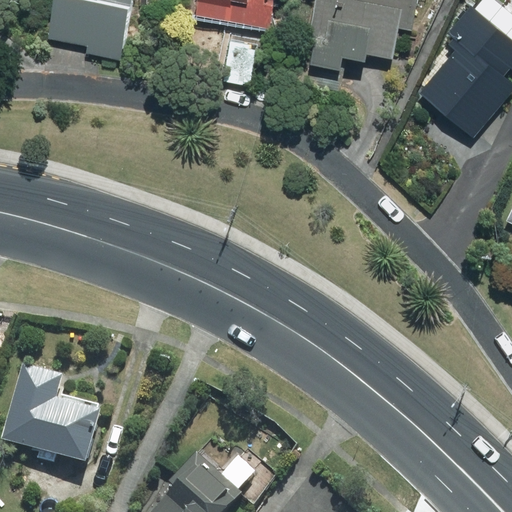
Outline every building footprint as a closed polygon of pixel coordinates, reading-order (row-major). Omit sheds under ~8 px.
[(77,0),(78,0),(77,0),(49,0),(42,52),(120,64),(130,0),(77,0)] [(192,0),(190,18),(223,22),(216,81),(252,86),(257,46),(266,47),(268,28),(271,0),(192,0)] [(398,16),(414,18),(416,0),(330,0),(330,1),(320,0),(311,0),(303,69),(336,74),(337,64),(361,67),(362,59),(392,63),(398,16)] [(511,19),(497,7),(485,22),(469,8),(443,38),(450,44),(436,60),(442,66),(417,95),(470,140),(495,111),(482,100),(511,65),(511,19)] [(511,198),(500,222),(509,226),(511,227),(511,198)] [(56,395),(60,380),(20,367),(0,430),(0,445),(81,471),(100,409),(56,395)] [(254,476),(237,461),(217,483),(194,458),(167,486),(170,489),(149,511),(211,511),(228,493),(234,498),(254,476)]
